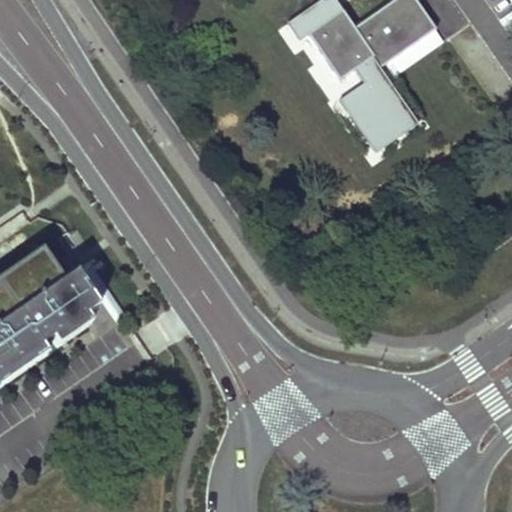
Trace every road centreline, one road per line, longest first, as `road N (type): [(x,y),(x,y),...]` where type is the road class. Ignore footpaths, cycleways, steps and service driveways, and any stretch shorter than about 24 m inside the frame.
road 1 (tertiary): [(333,376),(302,363),(258,321),(41,0)]
road 2 (tertiary): [(0,70),(53,130),(223,376),(239,432)]
road 3 (tertiary): [(511,337),(426,390),(407,392)]
